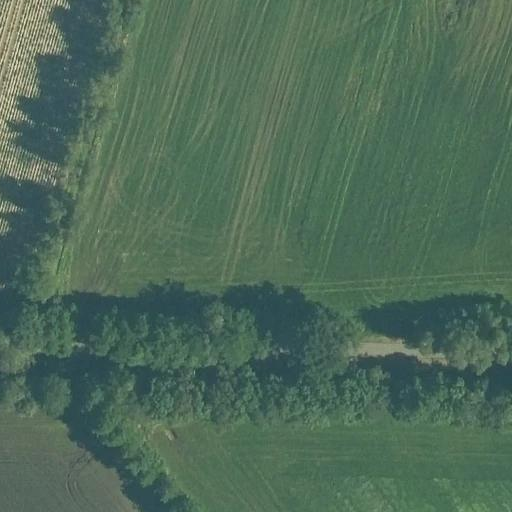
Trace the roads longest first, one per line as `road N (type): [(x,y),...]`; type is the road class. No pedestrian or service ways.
road 1 (residential): [(0,353),(511,364)]
road 2 (track): [(27,354),(125,0)]
